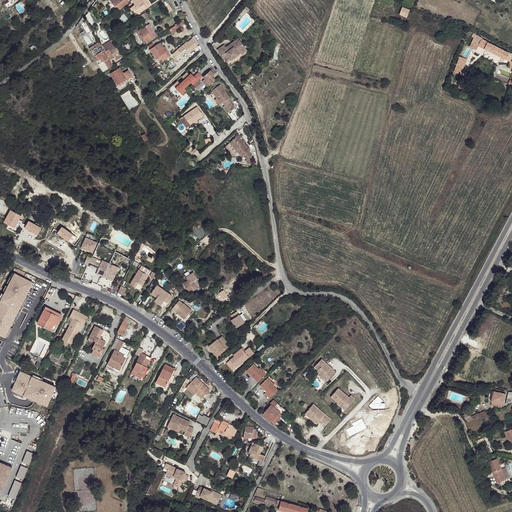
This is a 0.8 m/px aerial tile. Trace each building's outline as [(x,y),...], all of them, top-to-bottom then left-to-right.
[(117,6),(120,9),(128,2),(127,1),(127,0),(111,0),(113,2),(112,2),(116,7),(117,6)] [(129,5),(135,15),(147,8),(142,0),(141,0),(132,0),(133,2),(129,5)] [(402,7),(399,14),(407,17),(410,10),(402,7)] [(239,13),(242,16),(248,11),(244,8),(239,13)] [(138,17),(140,20),(144,18),(145,22),(148,20),(144,13),(138,17)] [(83,16),(76,27),(86,20),(83,16)] [(174,26),(176,29),(182,25),(183,28),(187,26),(183,19),(175,25),(174,26)] [(76,27),(81,35),(87,32),(88,33),(93,31),(86,20),(76,27)] [(136,32),(145,45),(158,36),(149,24),(136,32)] [(476,50),(478,46),(510,62),(510,61),(511,57),(511,54),(481,39),(482,38),(473,33),(472,37),(474,38),(470,47),(473,48),(476,50)] [(191,46),(193,50),(197,46),(192,38),(188,42),(188,43),(186,45),(188,48),(191,46)] [(218,50),(224,59),(228,56),(231,60),(246,49),(238,39),(226,47),(224,45),(218,50)] [(102,46),(111,60),(115,57),(116,60),(122,57),(112,40),(102,46)] [(99,42),(89,49),(91,51),(92,50),(95,56),(98,60),(96,61),(103,72),(104,72),(105,71),(113,66),(99,42)] [(148,46),(156,59),(157,58),(159,61),(163,59),(163,60),(168,57),(168,56),(163,48),(164,48),(161,43),(155,46),(153,43),(148,46)] [(467,59),(465,62),(469,64),(476,50),(473,48),(468,59),(467,59)] [(459,56),(454,72),(461,74),(465,62),(467,59),(459,56)] [(110,74),(118,85),(126,79),(127,80),(133,76),(129,70),(123,73),(120,68),(110,74)] [(210,84),(210,85),(216,80),(212,76),(216,73),(213,68),(203,77),(205,79),(210,84)] [(173,85),(181,94),(186,90),(184,88),(191,82),(193,85),(202,77),(198,72),(194,76),(192,78),(189,75),(187,72),(182,77),(184,80),(180,84),(177,81),(173,85)] [(194,85),(198,89),(203,84),(201,83),(202,82),(200,80),(194,85)] [(223,106),(228,113),(234,108),(230,102),(232,101),(220,85),(211,91),(217,98),(220,103),(221,104),(223,102),(225,105),(223,106)] [(184,116),(190,125),(192,124),(197,120),(203,116),(197,107),(184,116)] [(190,125),(184,116),(180,119),(186,127),(190,125)] [(226,147),(234,156),(238,153),(242,157),(244,156),(247,160),(245,161),(248,164),(252,161),(249,158),(252,155),(249,151),(250,150),(244,143),(242,141),(240,139),(241,138),(239,135),(226,147)] [(81,247),(93,253),(98,243),(85,237),(81,247)] [(88,256),(84,263),(92,267),(92,265),(99,268),(101,269),(99,274),(113,281),(118,271),(108,267),(110,263),(102,260),(101,264),(96,262),(97,259),(92,257),(91,258),(88,256)] [(138,268),(139,269),(149,275),(151,270),(140,264),(138,268)] [(139,269),(130,284),(135,287),(138,283),(142,286),(149,275),(139,269)] [(183,284),(190,293),(200,286),(199,284),(200,283),(193,272),(186,277),(188,280),(183,284)] [(13,274),(0,299),(0,332),(7,336),(34,283),(13,274)] [(157,297),(156,299),(162,304),(164,300),(167,303),(172,296),(169,293),(167,295),(162,291),(163,289),(157,285),(151,293),(157,297)] [(121,286),(118,293),(123,295),(126,288),(121,286)] [(142,303),(147,306),(152,299),(147,296),(142,303)] [(179,300),(172,309),(184,319),(192,310),(189,308),(188,308),(179,300)] [(62,315),(46,307),(45,310),(60,317),(62,315)] [(84,324),(88,317),(74,309),(70,317),(73,318),(62,339),(60,338),(59,341),(61,342),(62,339),(68,342),(72,344),(81,327),(78,326),(80,322),(82,323),(84,324)] [(57,324),(60,317),(45,310),(38,324),(54,332),(57,324)] [(231,320),(236,328),(244,322),(237,311),(230,316),(233,319),(231,320)] [(129,324),(132,319),(126,316),(123,321),(129,324)] [(123,336),(129,324),(123,321),(117,332),(123,336)] [(99,338),(100,337),(103,330),(95,326),(89,338),(95,342),(92,348),(94,349),(91,353),(100,358),(104,349),(103,349),(106,342),(101,339),(99,338)] [(225,344),(227,342),(222,336),(217,340),(223,346),(225,344)] [(118,373),(130,351),(122,347),(124,342),(116,338),(112,348),(115,349),(106,367),(118,373)] [(209,346),(217,356),(228,347),(225,344),(223,346),(217,340),(217,339),(209,346)] [(244,351),(249,357),(253,353),(249,347),(244,351)] [(230,360),(236,367),(249,357),(244,351),(242,348),(235,353),(237,355),(230,360)] [(150,360),(145,358),(147,355),(141,353),(131,373),(141,378),(142,376),(144,372),(146,373),(148,371),(147,370),(148,367),(146,367),(150,360)] [(316,372),(322,378),(323,376),(327,380),(335,372),(321,359),(314,367),(318,370),(316,372)] [(226,363),(232,370),(236,367),(230,360),(226,363)] [(166,387),(175,369),(165,364),(156,382),(166,387)] [(253,364),(246,371),(258,382),(266,374),(260,368),(259,369),(253,364)] [(20,373),(12,393),(49,409),(57,389),(20,373)] [(210,390),(202,382),(201,383),(199,382),(200,380),(196,377),(189,384),(197,392),(203,397),(210,390)] [(197,392),(189,384),(188,383),(190,381),(187,378),(179,391),(181,392),(183,391),(186,387),(194,395),(197,392)] [(265,393),(270,398),(278,390),(273,386),(274,384),(268,378),(260,385),(266,392),(265,393)] [(331,396),(338,403),(337,403),(341,407),(342,406),(346,409),(355,399),(351,395),(349,398),(348,399),(346,397),(347,396),(338,388),(331,396)] [(503,404),(506,394),(504,394),(505,392),(495,389),(495,391),(494,391),(492,401),(492,402),(492,405),(502,408),(503,404)] [(267,409),(262,414),(269,420),(272,422),(280,412),(274,407),(277,403),(274,400),(271,404),(267,409)] [(280,412),(272,422),(275,424),(286,410),(277,403),(274,407),(280,412)] [(313,404),(305,414),(312,420),(313,418),(318,423),(320,420),(326,425),(331,419),(313,404)] [(488,416),(485,411),(477,415),(477,414),(471,417),(468,412),(463,416),(468,423),(473,419),(474,420),(479,418),(480,420),(488,416)] [(188,426),(190,422),(173,414),(172,418),(170,421),(168,427),(177,431),(178,428),(181,429),(186,431),(184,434),(190,437),(194,428),(188,426)] [(207,425),(210,418),(204,415),(203,416),(199,414),(196,420),(207,425)] [(238,428),(215,417),(214,421),(215,421),(211,431),(216,433),(219,429),(225,432),(224,435),(233,440),(238,428)] [(257,437),(257,431),(256,431),(256,429),(254,429),(254,427),(253,427),(246,426),(245,432),(244,436),(243,438),(257,437)] [(265,456),(260,454),(263,447),(255,443),(253,446),(251,445),(248,453),(250,454),(249,457),(259,461),(262,462),(265,456)] [(33,455),(27,452),(22,463),(29,466),(33,455)] [(497,483),(506,480),(497,458),(496,459),(490,461),(488,462),(493,472),(495,472),(496,474),(494,475),(497,483)] [(0,492),(1,493),(11,468),(1,464),(0,463),(0,492)] [(185,474),(186,473),(170,465),(168,470),(166,474),(176,479),(174,485),(179,487),(182,481),(185,474)] [(27,469),(21,467),(16,478),(23,481),(27,469)] [(21,484),(15,481),(8,497),(15,500),(21,484)] [(221,495),(213,491),(212,492),(210,491),(204,488),(202,491),(199,489),(198,489),(195,496),(199,498),(200,496),(209,500),(210,498),(218,502),(221,495)] [(281,501),(266,497),(265,500),(255,497),(254,501),(264,504),(265,501),(274,504),(274,505),(279,507),(281,501)] [(307,511),(309,509),(281,501),(279,507),(279,509),(287,511),(307,511)]
